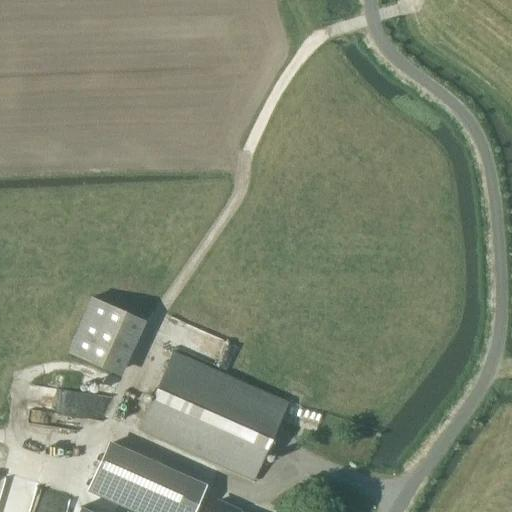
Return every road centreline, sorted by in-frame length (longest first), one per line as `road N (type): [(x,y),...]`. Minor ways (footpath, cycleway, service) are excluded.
road 1 (unclassified): [(394,511),(479,397),(495,362),(503,330),(501,245),(480,134),(460,107),(383,47),(372,0)]
road 2 (track): [(415,0),(317,36),(275,92),(237,194),(151,327),(109,426)]
road 3 (track): [(0,431),(84,443),(95,420),(272,495),(298,449),(399,499)]
